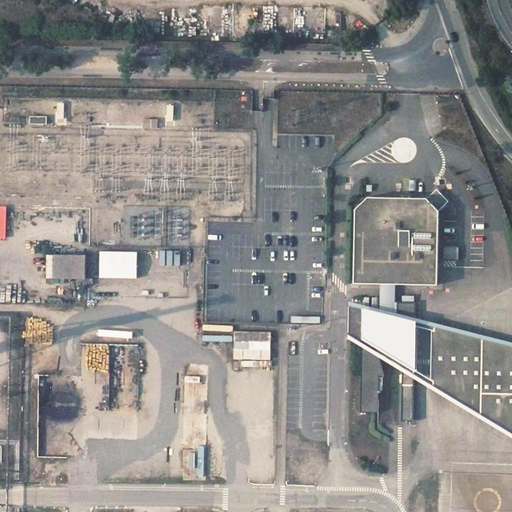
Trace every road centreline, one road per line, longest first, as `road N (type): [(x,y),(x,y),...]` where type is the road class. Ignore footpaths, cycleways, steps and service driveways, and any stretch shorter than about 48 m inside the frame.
road 1 (unclassified): [(0,71),(381,79),(464,65)]
road 2 (unclassified): [(450,20),(388,53),(0,52)]
road 3 (unclassified): [(335,500),(0,496)]
road 4 (unclassified): [(341,197),(335,500)]
road 5 (unknown): [(306,224),(228,227),(231,296),(299,299),(306,286)]
road 6 (unknown): [(339,326),(311,344),(308,413),(313,430),(337,437)]
